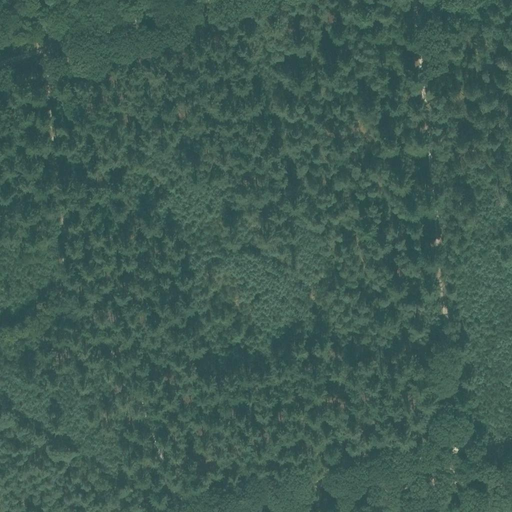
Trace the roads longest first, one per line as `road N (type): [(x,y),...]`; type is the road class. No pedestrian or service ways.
road 1 (track): [(409,0),(453,437)]
road 2 (track): [(453,437),(179,504)]
road 3 (track): [(48,297),(102,331),(179,504)]
road 4 (track): [(48,297),(59,265),(42,50)]
road 5 (track): [(191,0),(42,50)]
